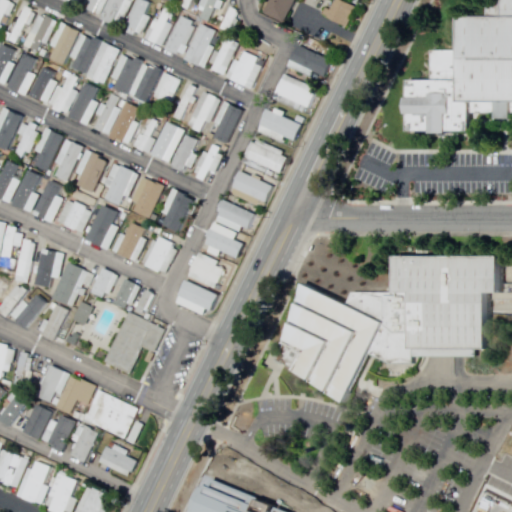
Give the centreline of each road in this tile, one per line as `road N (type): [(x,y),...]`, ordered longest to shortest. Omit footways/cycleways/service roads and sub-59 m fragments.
road 1 (secondary): [(150,511),(401,0)]
road 2 (residential): [(172,290),(290,44),(255,22),(247,0)]
road 3 (residential): [(40,0),(261,105)]
road 4 (residential): [(216,198),(0,95)]
road 5 (residential): [(195,421),(0,327)]
road 6 (residential): [(295,218),(511,218)]
road 7 (residential): [(172,290),(0,208)]
road 8 (residential): [(155,503),(0,427)]
